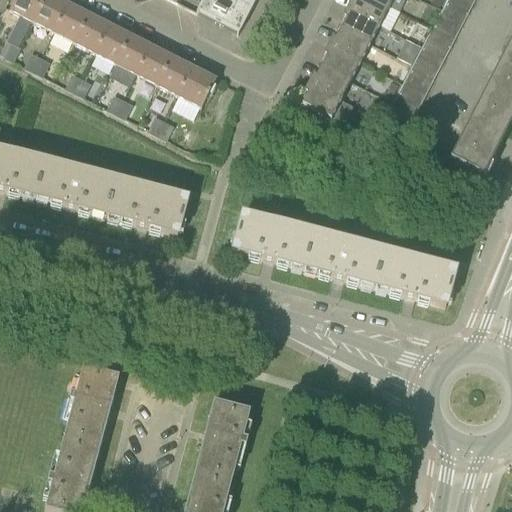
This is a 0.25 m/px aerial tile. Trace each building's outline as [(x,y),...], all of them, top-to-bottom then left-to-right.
[(19,19),(30,25),(43,0),(16,0),(9,14),(19,19)] [(43,0),(30,25),(51,36),(66,7),(53,0),(43,0)] [(204,0),(195,17),(197,18),(198,15),(237,35),(236,38),(238,39),(257,0),(204,0)] [(356,0),(348,17),(377,32),(387,14),(359,0),(356,0)] [(359,0),(387,14),(393,0),(359,0)] [(464,22),(470,12),(447,0),(442,11),(464,22)] [(447,0),(470,12),(476,1),(474,0),(447,0)] [(51,36),(73,47),(88,18),(66,7),(51,36)] [(459,33),(464,22),(442,11),(436,21),(459,33)] [(338,36),(367,51),(377,32),(348,17),(338,36)] [(73,47),(94,58),(109,29),(88,18),(73,47)] [(30,25),(19,19),(5,46),(10,49),(16,52),(30,25)] [(453,44),(459,33),(436,21),(431,32),(453,44)] [(94,58),(115,69),(130,40),(109,29),(94,58)] [(425,43),(448,55),(453,44),(431,32),(425,43)] [(329,55),(358,70),(367,51),(338,36),(329,55)] [(115,69),(137,80),(152,51),(130,40),(115,69)] [(511,116),(511,41),(481,101),(511,116)] [(442,65),(448,55),(425,43),(420,54),(442,65)] [(4,62),(13,66),(20,54),(16,52),(10,49),(4,62)] [(137,80),(158,91),(173,62),(152,51),(137,80)] [(414,65),(436,76),(442,65),(420,54),(414,65)] [(319,74),(348,89),(358,70),(329,55),(319,74)] [(23,72),(33,77),(40,62),(31,57),(23,72)] [(33,77),(42,82),(50,67),(40,62),(33,77)] [(158,91),(179,102),(194,73),(173,62),(158,91)] [(431,87),(436,76),(414,65),(408,75),(431,87)] [(194,73),(179,102),(201,113),(216,84),(194,73)] [(309,92),(338,107),(348,89),(319,74),(309,92)] [(403,86),(425,98),(431,87),(408,75),(403,86)] [(64,93),(74,98),(81,83),(72,78),(64,93)] [(74,98),(83,103),(91,88),(81,83),(74,98)] [(420,109),(425,98),(403,86),(397,97),(420,109)] [(330,123),(338,107),(309,92),(301,108),(330,123)] [(414,119),(420,109),(397,97),(392,108),(414,119)] [(106,114),(115,119),(123,104),(113,100),(106,114)] [(482,181),(499,150),(511,123),(511,116),(481,101),(449,164),(482,181)] [(115,119),(125,124),(132,109),(123,104),(115,119)] [(408,130),(414,119),(392,108),(386,119),(408,130)] [(403,140),(408,130),(386,119),(381,129),(403,140)] [(147,136),(157,141),(164,126),(155,121),(147,136)] [(157,141),(166,145),(174,131),(164,126),(157,141)] [(0,192),(35,202),(44,167),(0,155),(0,192)] [(35,202),(105,221),(115,186),(44,167),(35,202)] [(105,221),(141,230),(176,239),(185,204),(115,186),(105,221)] [(232,255),(303,274),(312,237),(241,218),(232,255)] [(303,274),(374,292),(383,256),(312,237),(303,274)] [(374,292),(409,302),(445,311),(454,275),(383,256),(374,292)] [(99,452),(109,417),(118,381),(82,371),(75,398),(70,397),(68,404),(73,406),(63,443),(99,452)] [(230,487),(239,451),(240,450),(245,451),(246,444),(242,443),(249,416),(213,406),(194,477),(230,487)] [(83,511),(90,488),(99,452),(63,443),(53,480),(48,479),(46,486),(51,487),(44,511),(83,511)] [(223,511),(230,487),(194,477),(184,511),(223,511)]
